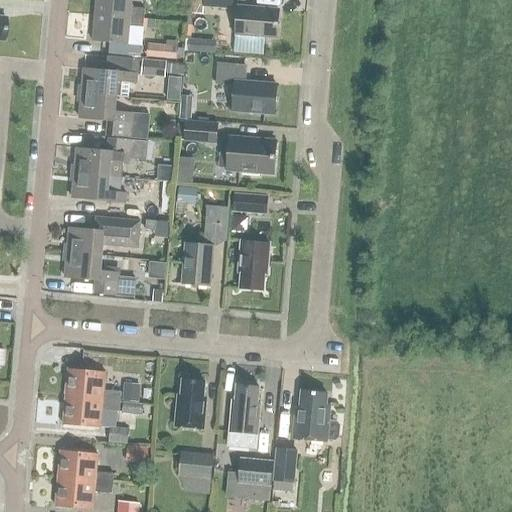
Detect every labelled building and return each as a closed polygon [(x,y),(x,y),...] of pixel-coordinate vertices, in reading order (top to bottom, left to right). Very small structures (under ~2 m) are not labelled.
[(95,0),(94,14),(143,19),(144,9),(130,8),(130,0),(95,0)] [(203,8),(232,10),(233,0),(191,0),(190,15),(202,16),(203,8)] [(235,35),(276,38),(278,10),(237,7),(235,35)] [(128,27),(142,28),(143,19),(94,14),(92,42),(127,45),(128,27)] [(143,19),(142,28),(154,29),(155,21),(143,19)] [(188,53),(200,54),(201,40),(189,39),(188,53)] [(148,45),(147,57),(175,60),(176,48),(148,45)] [(141,75),(141,76),(164,78),(165,74),(182,75),(183,64),(166,62),(142,61),(141,75)] [(232,111),(273,114),(276,85),(244,82),(245,66),(218,64),(216,84),(234,85),(232,111)] [(117,72),(83,69),(81,94),(116,97),(128,98),(129,83),(136,84),(136,74),(117,73),(117,72)] [(116,97),(81,94),(78,118),(109,121),(107,136),(146,139),(148,115),(114,112),(116,97)] [(178,141),(216,144),(217,124),(179,121),(178,141)] [(229,137),(226,171),(242,172),(241,175),(258,176),(258,173),(272,175),(275,141),(229,137)] [(76,149),(73,173),(121,178),(122,163),(128,163),(129,159),(144,160),(146,142),(108,139),(106,152),(76,149)] [(121,178),(73,173),(71,198),(105,201),(125,203),(126,193),(107,192),(108,177),(121,178)] [(232,213),(267,215),(268,197),(233,194),(232,213)] [(207,207),(205,235),(224,237),(227,209),(207,207)] [(68,228),(66,253),(101,256),(102,247),(138,250),(141,221),(94,217),(93,231),(68,228)] [(146,220),(145,228),(154,229),(155,221),(146,220)] [(266,274),(269,244),(240,241),(238,272),(241,272),(239,289),(262,291),(263,274),(266,274)] [(184,244),(181,284),(210,286),(213,246),(184,244)] [(94,280),(93,294),(133,298),(135,279),(119,278),(119,273),(115,269),(100,267),(101,256),(66,253),(64,278),(94,280)] [(160,280),(164,264),(151,261),(147,276),(160,280)] [(160,302),(161,292),(153,291),(152,301),(160,302)] [(120,402),(120,401),(120,392),(103,390),(105,373),(67,369),(65,397),(120,402)] [(174,427),(203,429),(206,399),(203,398),(204,382),(182,380),(180,396),(177,396),(174,427)] [(138,402),(139,386),(123,385),(122,401),(138,402)] [(258,387),(236,385),(234,401),(231,401),(227,446),(256,449),(260,404),(257,404),(258,387)] [(328,421),(330,405),(326,404),(327,394),(301,391),(298,417),(294,416),(292,439),(326,442),(326,440),(335,441),(339,438),(340,426),(337,422),(328,421)] [(119,412),(120,402),(65,397),(62,425),(100,428),(101,410),(119,412)] [(141,415),(142,405),(122,403),(121,413),(141,415)] [(110,428),(109,442),(127,444),(128,430),(110,428)] [(133,463),(145,464),(146,450),(134,449),(133,463)] [(273,481),(293,483),(296,451),(276,449),(273,481)] [(60,451),(57,479),(112,483),(113,474),(96,472),(97,454),(60,451)] [(210,480),(213,455),(181,452),(178,477),(210,480)] [(239,458),(237,485),(271,488),(273,461),(239,458)] [(57,479),(55,507),(92,510),(94,492),(111,494),(112,483),(57,479)] [(123,511),(117,511),(137,511),(138,505),(124,503),(123,511)]
